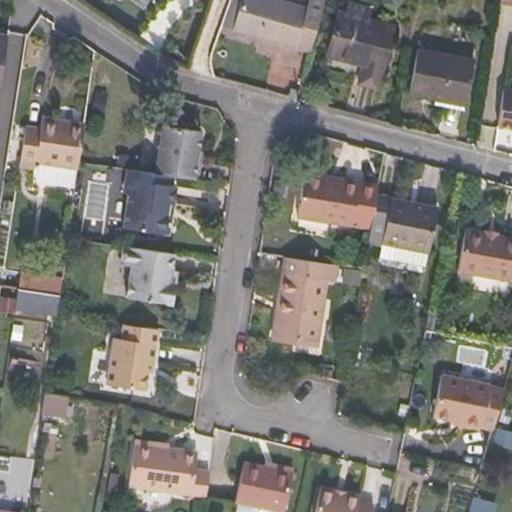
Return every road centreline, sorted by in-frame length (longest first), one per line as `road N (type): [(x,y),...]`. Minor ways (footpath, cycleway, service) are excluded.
road 1 (residential): [(264,105),(223,374),(228,398),(246,411),(386,448)]
road 2 (residential): [(264,105),(511,168)]
road 3 (residential): [(50,0),(166,78),(264,105)]
